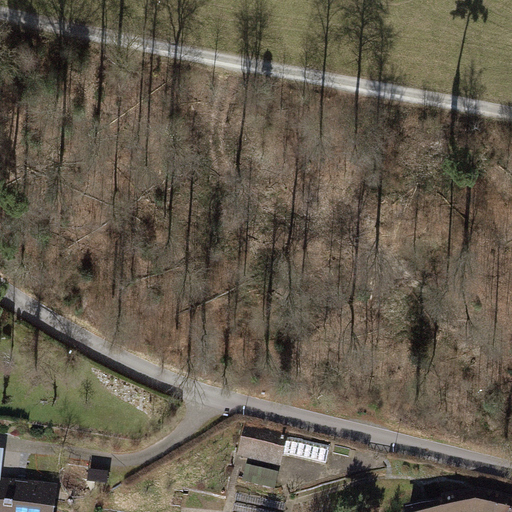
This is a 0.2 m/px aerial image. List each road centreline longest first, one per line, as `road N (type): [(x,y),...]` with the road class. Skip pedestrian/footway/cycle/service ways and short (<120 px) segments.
road 1 (residential): [(511,471),(208,396),(90,344),(0,288)]
road 2 (track): [(511,114),(0,13)]
